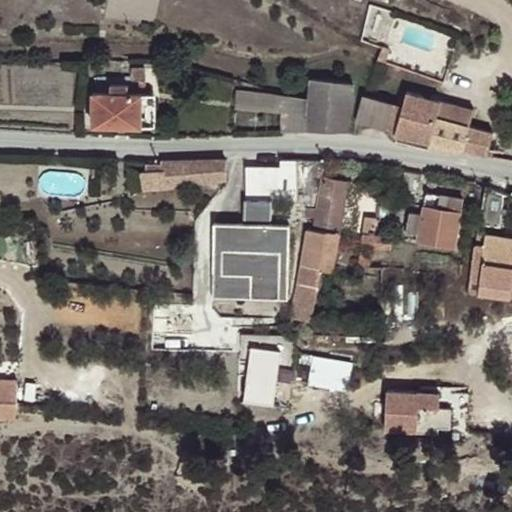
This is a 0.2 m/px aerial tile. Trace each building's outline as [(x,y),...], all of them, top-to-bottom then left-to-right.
[(134,78),(132,97),(143,99),(143,101),(147,101),(147,97),(148,73),(135,73),(134,78)] [(96,78),(96,96),(132,97),(134,78),(96,78)] [(355,88),(310,86),(308,98),(309,132),(353,135),(355,88)] [(413,93),(408,113),(402,138),(426,145),(427,148),(462,153),(475,114),(413,93)] [(92,129),(141,129),(143,101),(143,99),(132,97),(96,96),(91,95),(92,129)] [(238,107),(285,114),(285,98),(238,95),(238,107)] [(143,101),(141,129),(155,132),(156,98),(147,97),(147,101),(143,101)] [(284,130),(309,132),(308,98),(299,102),(285,98),(285,114),(284,130)] [(377,132),(402,138),(408,113),(366,101),(361,126),(377,132)] [(226,165),(163,165),(164,173),(145,176),(145,195),(214,185),(226,183),(226,165)] [(429,179),(412,177),(407,200),(425,204),(429,179)] [(324,185),(312,238),(337,242),(347,205),(348,192),(324,185)] [(375,200),(348,192),(347,205),(372,212),(375,200)] [(441,213),(465,218),(468,206),(444,200),(441,213)] [(426,218),(422,240),(421,247),(457,255),(465,218),(441,213),(428,210),(426,218)] [(411,237),(422,240),(426,218),(414,217),(411,237)] [(369,234),(378,236),(381,222),(371,220),(369,234)] [(511,228),(487,226),(481,286),(511,289),(511,228)] [(287,230),(212,229),(211,304),(286,305),(287,230)] [(360,267),(371,267),(378,236),(369,234),(360,267)] [(304,276),(319,280),(327,281),(337,242),(312,238),(304,276)] [(455,266),(457,255),(421,247),(419,258),(455,266)] [(309,326),(319,280),(304,276),(299,288),(296,289),(287,322),(309,326)] [(294,402),(293,332),(250,333),(251,402),(294,402)] [(352,388),(357,359),(318,352),(313,382),(352,388)] [(0,417),(23,418),(23,375),(0,374),(0,417)] [(389,382),(385,423),(438,425),(441,402),(420,399),(422,385),(389,382)]
